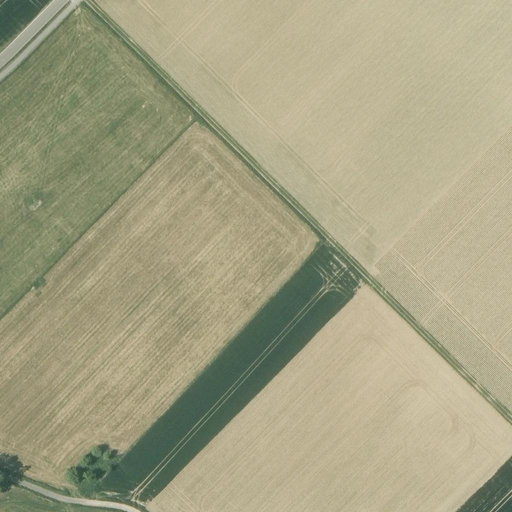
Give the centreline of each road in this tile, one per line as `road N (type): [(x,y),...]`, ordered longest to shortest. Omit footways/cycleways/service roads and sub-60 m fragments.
road 1 (track): [(87,0),(511,420)]
road 2 (track): [(0,477),(69,505),(116,511)]
